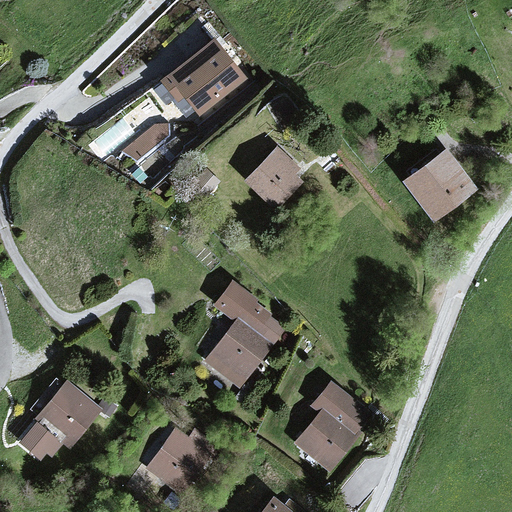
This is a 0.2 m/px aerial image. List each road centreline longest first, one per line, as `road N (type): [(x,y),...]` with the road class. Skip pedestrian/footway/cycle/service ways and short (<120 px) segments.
road 1 (residential): [(511,218),(455,301),(374,511)]
road 2 (residential): [(157,0),(31,117),(0,171)]
